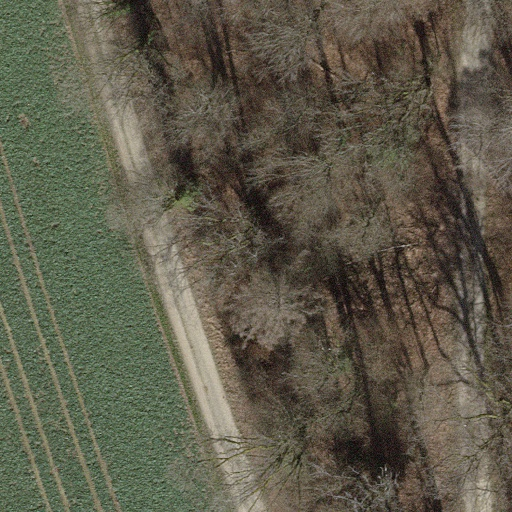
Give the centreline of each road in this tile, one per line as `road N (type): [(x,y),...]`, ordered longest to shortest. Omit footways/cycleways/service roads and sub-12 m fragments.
road 1 (track): [(100,0),(157,289),(248,511)]
road 2 (track): [(483,0),(475,511)]
